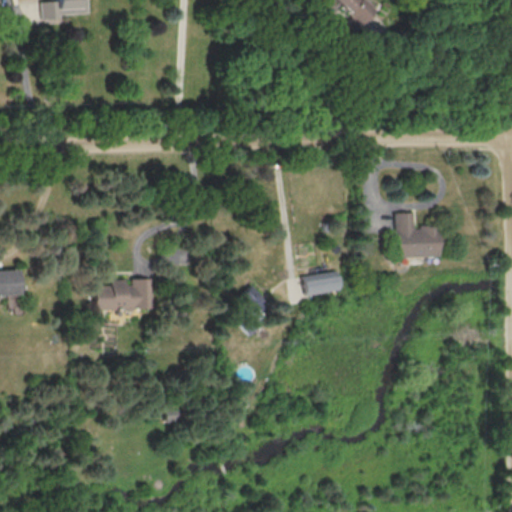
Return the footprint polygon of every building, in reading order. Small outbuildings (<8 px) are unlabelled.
[(83,0),(84,12),(56,13),(57,18),(36,19),(35,1),(55,0),(83,0)] [(359,0),(369,9),(352,28),(342,18),(346,14),(330,0),(359,0)] [(434,256),(434,226),(409,226),(408,212),(390,212),(391,256),(434,256)] [(0,294),(17,294),(16,269),(0,269),(0,294)] [(296,274),(298,294),(333,290),(331,271),(296,274)] [(91,309),(149,308),(149,277),(125,278),(125,279),(107,279),(107,285),(91,285),(91,309)] [(256,303),(260,299),(245,284),(228,301),(238,310),(229,320),(244,335),(266,312),(256,303)]
